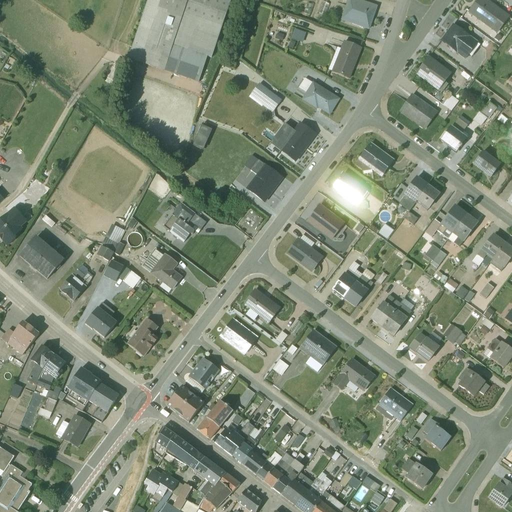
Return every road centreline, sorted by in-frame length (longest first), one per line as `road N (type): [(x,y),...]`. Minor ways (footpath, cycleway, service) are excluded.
road 1 (unclassified): [(192,336),(427,511)]
road 2 (residential): [(485,435),(252,258)]
road 3 (residential): [(142,401),(0,282)]
road 4 (residential): [(511,223),(363,112)]
road 5 (residential): [(363,112),(252,258)]
road 6 (residential): [(273,500),(142,401)]
road 7 (unclassified): [(60,511),(142,401)]
